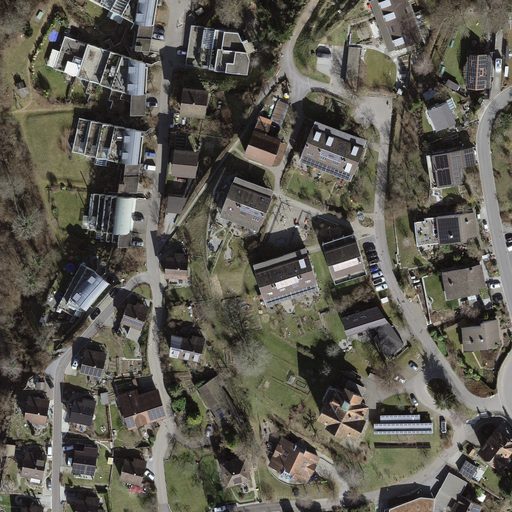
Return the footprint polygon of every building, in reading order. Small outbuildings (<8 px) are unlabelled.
[(95,0),(114,10),(125,16),(134,22),(140,22),(154,25),(158,0),(95,0)] [(407,0),(369,0),(375,17),(388,51),(405,45),(408,51),(415,49),(412,42),(422,38),(407,0)] [(201,7),(196,11),(199,15),(204,11),(201,7)] [(213,8),(203,24),(208,25),(218,11),(213,8)] [(125,16),(114,10),(110,17),(121,23),(125,16)] [(154,25),(140,22),(135,48),(149,51),(154,25)] [(238,32),(192,24),(186,64),(247,74),(250,59),(247,54),(242,41),(238,32)] [(146,61),(65,35),(54,68),(90,80),(86,92),(96,95),(100,83),(113,88),(109,99),(119,103),(123,91),(132,92),(146,93),(148,66),(145,66),(146,61)] [(247,39),(242,41),(247,54),(256,51),(252,41),(249,42),(247,39)] [(360,50),(350,48),(346,88),(356,89),(361,50),(360,50)] [(396,53),(360,50),(356,89),(392,93),(396,53)] [(486,54),(469,53),(467,87),(484,88),(486,55),(486,54)] [(448,79),(445,84),(456,91),(459,85),(448,79)] [(210,89),(184,86),(180,114),(190,115),(206,117),(210,89)] [(146,93),(132,92),(130,114),(145,115),(146,93)] [(282,126),(290,104),(278,100),(270,122),(282,126)] [(446,101),(427,109),(436,130),(456,122),(452,114),(446,101)] [(190,115),(180,114),(174,113),(173,131),(189,132),(190,115)] [(142,130),(79,117),(72,151),(120,161),(126,162),(140,164),(144,135),(141,135),(142,130)] [(271,123),(258,118),(255,128),(268,132),(271,123)] [(316,119),(313,125),(365,146),(367,139),(316,119)] [(328,131),(313,125),(299,159),(314,165),(328,131)] [(281,139),(254,128),(244,154),(271,164),(281,139)] [(340,136),(328,131),(314,165),(326,170),(340,136)] [(351,141),(340,136),(326,170),(338,175),(351,141)] [(365,146),(351,141),(338,175),(352,180),(365,146)] [(474,147),(461,149),(464,166),(476,164),(474,147)] [(200,151),(175,148),(171,174),(195,178),(200,151)] [(461,149),(426,154),(431,186),(461,182),(459,166),(464,166),(461,149)] [(140,164),(126,162),(123,181),(119,180),(118,189),(137,192),(140,164)] [(236,175),(233,182),(272,197),(275,190),(236,175)] [(234,221),(247,187),(233,182),(221,215),(234,221)] [(261,192),(247,187),(234,221),(247,226),(261,192)] [(272,197),(261,192),(247,226),(259,230),(272,197)] [(133,198),(91,193),(87,229),(119,233),(129,234),(133,198)] [(169,195),(167,211),(181,214),(188,198),(169,195)] [(475,213),(424,218),(424,220),(413,221),(416,246),(469,241),(468,237),(477,236),(475,213)] [(324,242),(326,249),(357,239),(355,232),(324,242)] [(129,234),(119,233),(118,245),(131,247),(133,234),(129,234)] [(368,272),(357,239),(326,249),(336,282),(368,272)] [(254,264),(256,271),(309,255),(306,247),(254,264)] [(187,253),(174,252),(174,256),(166,255),(164,277),(170,278),(179,279),(185,279),(187,253)] [(309,255),(296,259),(306,293),(320,289),(309,255)] [(296,259),(283,263),(294,297),(306,293),(296,259)] [(283,263),(270,267),(281,301),(294,297),(283,263)] [(481,263),(441,271),(447,298),(459,296),(479,292),(478,288),(486,286),(481,263)] [(95,270),(81,264),(57,307),(74,315),(77,308),(83,311),(109,284),(95,270)] [(270,267),(256,271),(267,305),(281,301),(270,267)] [(128,302),(120,322),(122,322),(131,326),(128,335),(127,337),(137,340),(150,307),(137,302),(136,305),(128,302)] [(377,305),(342,316),(348,334),(374,326),(379,332),(372,338),(387,358),(403,343),(377,305)] [(481,324),(461,326),(464,349),(495,346),(494,342),(499,341),(497,319),(481,321),(481,324)] [(131,326),(122,322),(118,332),(128,335),(131,326)] [(192,338),(172,333),(170,355),(199,362),(206,338),(192,335),(192,338)] [(107,353),(86,348),(80,371),(101,377),(107,353)] [(220,373),(197,387),(216,415),(213,417),(220,428),(239,416),(236,411),(237,410),(221,385),(226,382),(220,373)] [(370,373),(368,377),(386,385),(388,381),(370,373)] [(369,388),(349,379),(345,387),(338,384),(332,398),(327,396),(318,417),(330,423),(328,427),(346,434),(347,432),(358,436),(372,403),(364,399),(369,388)] [(45,382),(36,382),(36,390),(45,390),(45,382)] [(137,389),(118,394),(124,413),(122,415),(125,423),(128,425),(129,428),(167,417),(158,388),(139,394),(137,389)] [(108,392),(101,393),(102,404),(109,403),(108,392)] [(49,400),(28,396),(24,420),(45,424),(49,400)] [(83,401),(74,399),(69,420),(70,420),(84,423),(90,425),(96,400),(84,397),(83,401)] [(421,414),(381,415),(381,423),(375,423),(375,434),(434,433),(434,422),(421,422),(421,414)] [(84,423),(70,420),(69,425),(83,429),(84,423)] [(511,449),(511,442),(495,428),(477,451),(498,468),(511,449)] [(296,444),(282,437),(269,464),(282,471),(281,473),(292,478),(293,476),(307,483),(321,456),(306,449),(305,452),(294,447),(296,444)] [(15,445),(6,444),(5,455),(14,456),(15,445)] [(84,451),(75,449),(72,471),(94,475),(98,448),(84,446),(84,451)] [(470,447),(466,452),(471,456),(476,451),(470,447)] [(47,454),(26,450),(21,475),(42,479),(47,454)] [(247,456),(222,461),(227,485),(253,480),(247,456)] [(133,461),(125,459),(119,480),(141,486),(148,461),(134,457),(133,461)] [(466,460),(459,472),(470,479),(477,468),(466,460)] [(449,471),(442,484),(460,493),(466,481),(449,471)] [(460,493),(442,484),(435,498),(452,507),(460,493)] [(479,511),(483,506),(460,493),(452,507),(450,511),(452,511),(479,511)] [(86,499),(78,498),(75,511),(97,511),(100,498),(87,496),(86,499)] [(420,497),(389,508),(388,511),(433,511),(435,498),(420,497)]
